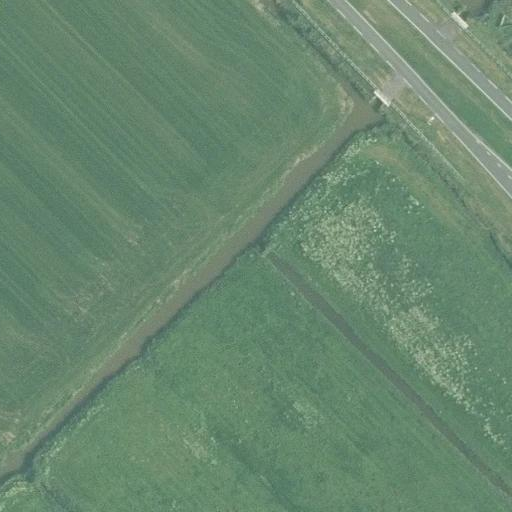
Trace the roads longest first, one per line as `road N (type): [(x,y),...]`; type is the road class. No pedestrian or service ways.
road 1 (secondary): [(332,0),(511,187)]
road 2 (secondary): [(511,113),(394,0)]
